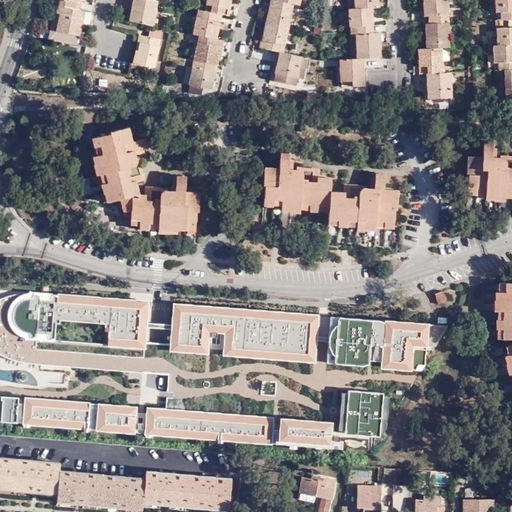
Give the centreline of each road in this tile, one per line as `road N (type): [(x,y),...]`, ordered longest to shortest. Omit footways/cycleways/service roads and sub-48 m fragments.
road 1 (tertiary): [(511,244),(368,286),(315,291),(120,271),(46,249)]
road 2 (unknown): [(413,274),(421,199),(398,132)]
